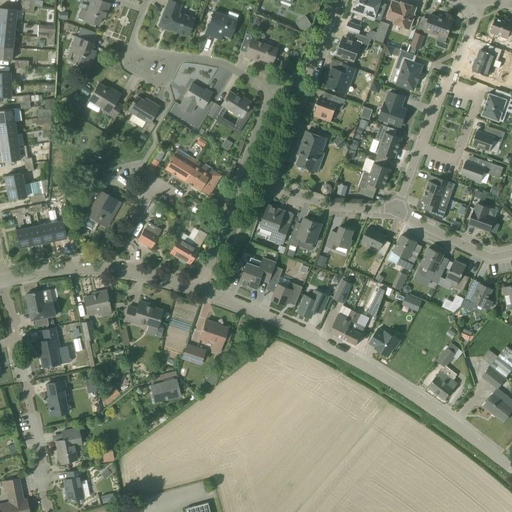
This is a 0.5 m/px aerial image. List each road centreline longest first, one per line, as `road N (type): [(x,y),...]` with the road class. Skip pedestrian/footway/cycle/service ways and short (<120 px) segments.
road 1 (unclassified): [(511,469),(397,384),(299,330),(202,291)]
road 2 (residential): [(49,511),(3,279)]
road 3 (residential): [(397,220),(474,8)]
road 4 (residential): [(397,220),(272,194)]
road 5 (residential): [(112,270),(154,192),(185,210)]
road 6 (residential): [(511,266),(397,220)]
